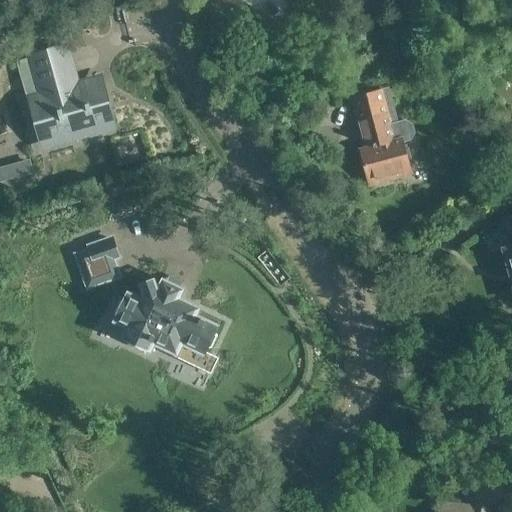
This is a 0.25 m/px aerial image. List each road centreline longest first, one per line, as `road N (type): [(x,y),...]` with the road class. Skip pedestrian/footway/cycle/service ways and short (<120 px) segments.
road 1 (residential): [(175,0),(174,39),(184,61),(317,250),(365,333),(364,395),(325,463),(331,511)]
road 2 (unknown): [(511,19),(490,20),(445,45),(383,60),(277,105),(218,115)]
